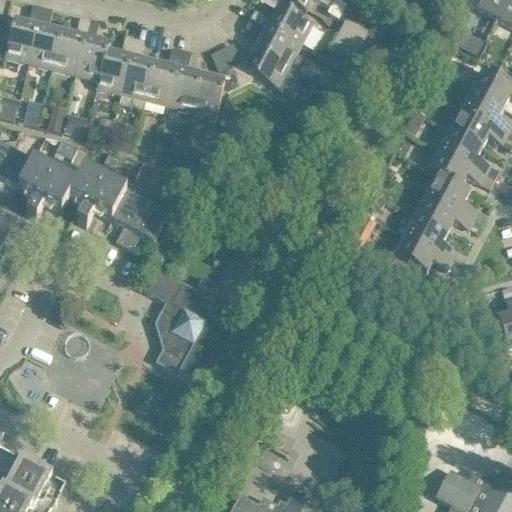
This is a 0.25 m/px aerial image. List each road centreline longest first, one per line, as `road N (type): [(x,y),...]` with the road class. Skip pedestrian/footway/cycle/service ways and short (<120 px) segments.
road 1 (residential): [(100,511),(121,468),(41,424),(12,429),(0,422)]
road 2 (residential): [(84,0),(185,24),(210,19),(225,0)]
road 3 (residential): [(0,359),(16,353),(65,260)]
